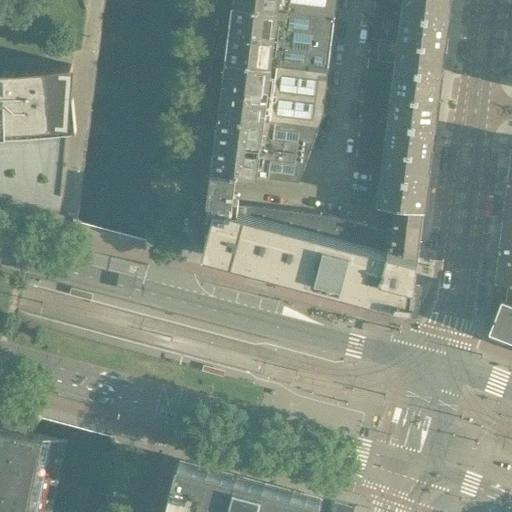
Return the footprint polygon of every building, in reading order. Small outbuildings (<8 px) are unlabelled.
[(336,0),(233,0),(233,3),(334,16),(336,0)] [(449,0),(376,0),(372,36),(444,45),(449,0)] [(233,3),(226,59),(327,72),(334,16),(233,3)] [(444,45),(372,36),(365,90),(437,99),(444,45)] [(327,72),(226,59),(220,114),(317,127),(322,114),(327,72)] [(66,131),(71,65),(44,68),(25,70),(3,71),(0,70),(0,135),(4,135),(28,134),(51,132),(66,131)] [(437,99),(365,90),(359,144),(430,153),(437,99)] [(317,127),(220,114),(210,165),(234,168),(298,181),(317,127)] [(511,211),(511,142),(511,143),(503,210),(511,211)] [(430,153),(359,144),(356,166),(374,168),(372,192),(380,193),(377,197),(421,203),(430,153)] [(421,203),(377,197),(373,222),(328,210),(230,198),(232,188),(233,178),(234,168),(210,165),(209,175),(208,184),(203,228),(205,229),(201,246),(223,252),(393,297),(394,295),(410,298),(421,203)] [(511,211),(503,210),(495,277),(511,278),(511,211)] [(511,278),(495,277),(492,300),(501,303),(489,330),(511,339),(511,278)] [(0,511),(41,511),(44,502),(53,504),(54,501),(44,499),(48,482),(57,484),(58,481),(48,479),(52,462),(61,464),(62,461),(52,459),(56,442),(65,444),(66,442),(27,433),(29,426),(25,420),(6,416),(0,420),(0,511)] [(352,511),(354,508),(354,506),(330,500),(329,503),(322,501),(323,498),(177,460),(166,502),(172,503),(171,511),(175,511),(186,511),(191,511),(352,511)]
